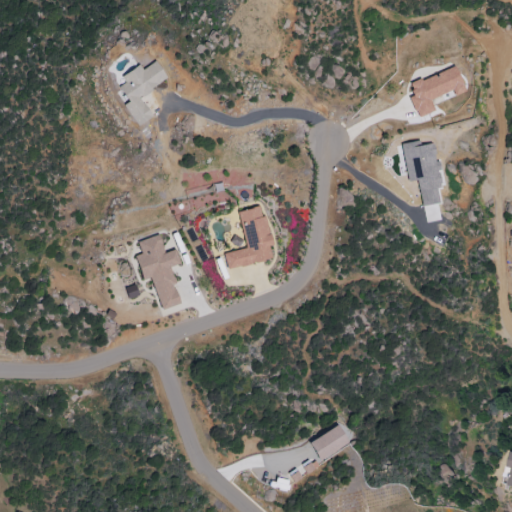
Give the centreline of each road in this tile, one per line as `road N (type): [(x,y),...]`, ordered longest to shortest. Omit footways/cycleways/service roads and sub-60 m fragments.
road 1 (residential): [(0,370),(96,362),(279,297),(307,272),(328,143)]
road 2 (residential): [(154,341),(192,451),(251,511)]
